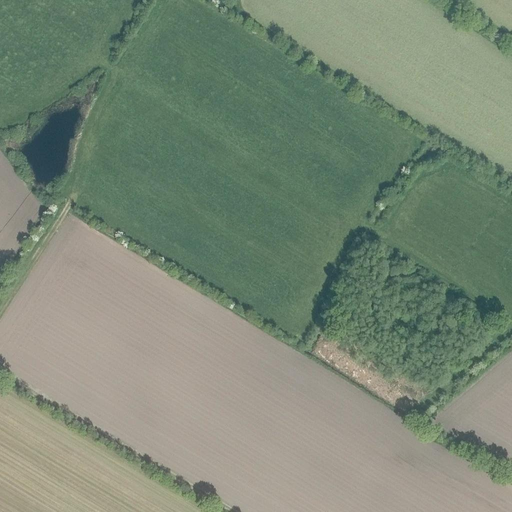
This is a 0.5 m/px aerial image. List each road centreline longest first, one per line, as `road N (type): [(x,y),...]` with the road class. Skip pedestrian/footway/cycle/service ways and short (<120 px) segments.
road 1 (track): [(0,370),(233,511)]
road 2 (track): [(74,194),(0,315)]
